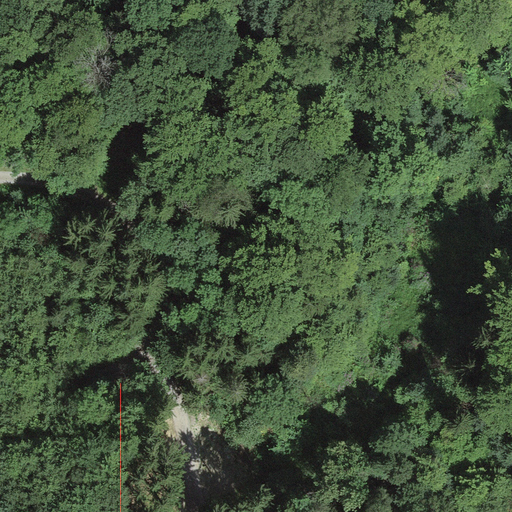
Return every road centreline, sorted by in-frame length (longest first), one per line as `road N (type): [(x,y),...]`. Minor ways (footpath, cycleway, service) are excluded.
road 1 (track): [(0,410),(137,356),(160,316),(162,272),(149,237),(87,185),(0,175)]
road 2 (track): [(205,511),(177,403),(137,356)]
